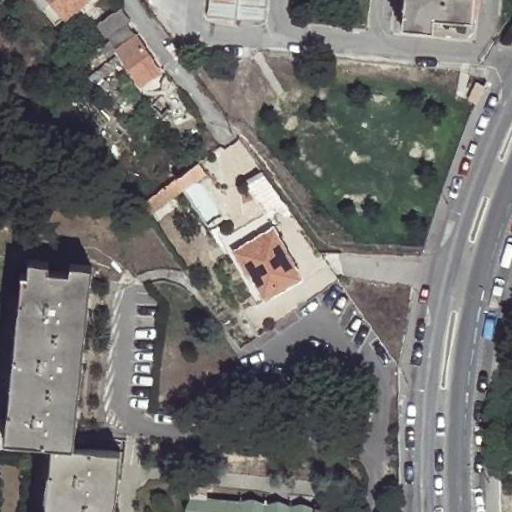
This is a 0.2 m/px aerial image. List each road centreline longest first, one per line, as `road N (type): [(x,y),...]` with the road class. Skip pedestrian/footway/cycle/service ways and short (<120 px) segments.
road 1 (tertiary): [(511,94),(445,272),(428,379),(426,511)]
road 2 (tertiary): [(457,511),(463,370),(479,281),(511,181)]
road 3 (residential): [(126,0),(220,133)]
